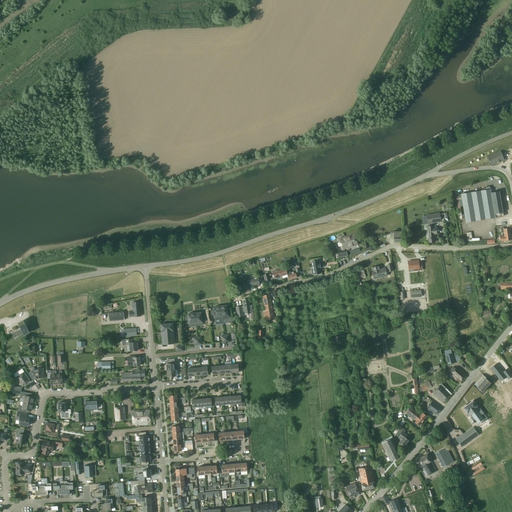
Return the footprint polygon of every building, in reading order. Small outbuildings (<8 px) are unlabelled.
[(504,160),(501,151),(488,157),(491,166),(504,160)] [(491,193),(491,189),(490,189),(486,190),(461,194),(466,223),(495,218),(494,214),(503,212),(499,191),(491,193)] [(444,220),(443,213),(439,214),(439,213),(427,215),(428,224),(441,222),(440,221),(444,220)] [(434,228),(434,226),(427,226),(428,243),(435,242),(434,234),(437,234),(436,228),(434,228)] [(500,237),(499,237),(499,240),(501,240),(501,241),(505,240),(511,240),(510,228),(509,228),(504,229),(503,227),(500,228),(501,233),(504,232),(504,235),(500,236),(500,237)] [(356,245),(353,234),(339,239),(343,250),(349,248),(356,245)] [(259,259),(261,264),(266,263),(265,261),(269,260),(268,256),(259,259)] [(313,269),(311,270),(312,275),(320,274),(319,269),(321,268),(324,267),(323,264),(323,263),(320,263),(318,263),(318,261),(311,262),(313,269)] [(413,269),(419,269),(419,267),(422,266),(421,261),(418,262),(418,261),(408,262),(410,272),(414,272),(413,269)] [(377,266),(371,268),(374,278),(387,275),(385,268),(380,269),(379,268),(377,268),(377,266)] [(285,268),(279,270),(281,276),(287,274),(289,280),(297,278),(296,273),(291,274),(290,269),(286,271),(285,268)] [(282,279),(279,270),(272,272),(273,274),(274,277),(275,278),(277,278),(278,280),(282,279)] [(356,272),(358,279),(366,277),(364,270),(356,272)] [(263,276),(248,279),(249,287),(250,286),(251,290),(253,289),(253,286),(260,284),(259,283),(264,282),(263,276)] [(422,297),(421,290),(410,291),(411,298),(422,297)] [(265,308),(267,319),(272,318),(271,313),(273,312),(270,295),(263,296),(265,308)] [(242,307),(242,306),(236,307),(237,317),(244,316),(243,312),(244,312),(245,314),(253,313),(252,306),(250,306),(248,299),(242,300),(243,306),(242,307)] [(141,316),(140,302),(132,303),(133,311),(129,312),(130,316),(133,316),(133,317),(141,316)] [(221,307),(220,307),(222,319),(223,324),(225,323),(225,319),(229,318),(228,312),(229,312),(228,308),(227,308),(227,306),(221,307)] [(222,319),(220,307),(213,308),(214,310),(211,311),(211,315),(214,315),(215,320),(219,320),(220,324),(221,324),(223,324),(222,319)] [(124,320),(124,312),(108,313),(109,321),(124,320)] [(196,326),(195,313),(188,314),(188,317),(185,317),(186,321),(188,321),(189,327),(196,326)] [(201,313),(195,313),(196,326),(203,325),(202,319),(205,319),(204,315),(202,315),(201,313)] [(15,332),(17,337),(24,334),(24,335),(29,332),(29,331),(31,330),(29,325),(26,326),(23,320),(18,323),(21,329),(15,332)] [(174,344),(173,331),(173,323),(161,324),(161,332),(162,345),(174,344)] [(126,339),(127,345),(127,352),(138,351),(137,342),(133,342),(133,339),(126,339)] [(9,343),(9,353),(17,353),(17,349),(13,349),(13,343),(9,343)] [(452,353),(445,355),(448,365),(454,363),(452,353)] [(133,357),(130,357),(128,357),(128,366),(140,365),(140,357),(133,358),(133,357)] [(167,364),(166,364),(167,371),(175,370),(178,370),(177,363),(175,363),(174,359),(167,359),(167,364)] [(102,362),(98,362),(98,363),(98,368),(98,370),(99,370),(111,370),(111,362),(102,362)] [(496,364),(490,368),(501,381),(506,377),(508,380),(511,376),(511,375),(507,369),(503,372),(496,364)] [(438,366),(424,369),(424,372),(425,375),(435,372),(434,370),(439,368),(439,366),(438,366)] [(455,368),(453,367),(448,372),(460,382),(466,375),(456,366),(455,368)] [(38,369),(38,370),(36,370),(35,371),(33,371),(32,372),(32,371),(28,374),(33,381),(37,378),(39,378),(44,378),(44,368),(38,369)] [(30,382),(24,373),(22,370),(15,375),(23,387),(30,382)] [(51,385),(57,385),(56,374),(56,371),(50,371),(50,370),(47,371),(48,379),(51,379),(51,385)] [(132,373),(125,373),(121,374),(121,381),(141,381),(141,378),(145,378),(145,370),(132,370),(132,373)] [(491,383),(485,378),(486,378),(483,375),(474,384),(477,387),(482,392),(491,383)] [(426,385),(421,387),(422,391),(423,392),(432,387),(429,381),(425,383),(426,385)] [(451,394),(441,384),(433,392),(443,402),(451,394)] [(23,399),(22,402),(33,404),(34,398),(27,396),(28,393),(21,392),(20,398),(23,399)] [(241,396),(234,396),(235,404),(241,403),(242,406),(245,406),(244,398),(241,398),(241,396)] [(467,413),(469,412),(478,423),(483,419),(475,408),(477,406),(473,400),(463,408),(467,413)] [(86,410),(97,409),(97,412),(103,412),(102,404),(97,404),(97,401),(85,402),(86,410)] [(441,408),(432,401),(427,408),(436,414),(441,408)] [(32,411),(33,404),(22,402),(22,406),(19,406),(18,412),(24,413),(25,409),(32,411)] [(58,406),(57,406),(57,410),(58,410),(58,413),(61,412),(61,418),(65,418),(69,417),(70,417),(70,414),(71,414),(71,409),(65,410),(64,403),(58,403),(58,406)] [(126,420),(125,406),(114,407),(116,421),(126,420)] [(420,415),(410,407),(406,412),(416,421),(415,423),(419,426),(427,416),(423,413),(420,415)] [(151,422),(149,410),(132,412),(133,424),(151,422)] [(16,423),(19,424),(28,426),(30,419),(23,417),(24,414),(18,413),(17,418),(16,423)] [(59,425),(56,424),(57,421),(50,420),(50,424),(46,423),(45,431),(49,432),(48,435),(57,436),(59,425)] [(409,436),(404,432),(405,430),(401,427),(396,434),(402,439),(399,442),(404,446),(405,446),(406,446),(407,444),(407,443),(409,440),(407,439),(409,436)] [(474,428),(456,440),(461,446),(478,433),(474,428)] [(24,430),(17,429),(16,434),(17,434),(17,437),(19,437),(18,443),(25,445),(27,435),(23,435),(24,430)] [(138,436),(139,442),(149,441),(149,435),(146,435),(146,432),(138,433),(138,436)] [(400,457),(391,438),(382,443),(391,461),(400,457)] [(63,441),(61,440),(56,439),(55,448),(62,449),(63,441)] [(54,443),(43,441),(43,445),(42,445),(41,445),(41,447),(42,448),(42,449),(43,449),(43,453),(49,454),(49,450),(52,451),(54,443)] [(184,445),(174,446),(174,451),(182,451),(181,448),(187,447),(187,450),(193,449),(192,443),(189,444),(184,444),(184,445)] [(454,461),(446,447),(435,453),(442,467),(454,461)] [(436,471),(427,454),(417,460),(426,476),(436,471)] [(141,462),(141,465),(149,465),(148,461),(151,461),(151,456),(140,457),(140,462),(141,462)] [(480,456),(466,462),(468,466),(481,460),(480,456)] [(475,475),(485,470),(482,462),(471,468),(475,475)] [(24,465),(24,463),(16,463),(16,475),(24,475),(24,473),(31,473),(31,465),(24,465)] [(92,465),(84,466),(85,477),(93,477),(92,465)] [(371,466),(358,469),(363,490),(375,487),(371,466)] [(138,474),(138,481),(145,480),(144,477),(151,477),(150,470),(143,470),(143,474),(138,474)] [(60,495),(63,495),(63,481),(59,482),(59,483),(53,483),(53,490),(57,490),(57,494),(60,494),(60,495)] [(63,481),(63,495),(67,495),(67,494),(70,494),(69,489),(73,489),(73,483),(67,483),(67,481),(63,481)] [(42,496),(41,482),(38,482),(38,483),(38,484),(31,484),(31,491),(35,491),(35,495),(38,495),(38,496),(42,496)] [(46,482),(41,482),(42,496),(45,496),(45,495),(48,495),(48,490),(51,490),(51,483),(47,484),(47,482),(46,482)] [(152,492),(152,484),(138,485),(138,488),(136,489),(136,493),(152,492)] [(107,497),(107,489),(105,489),(105,485),(98,486),(98,489),(96,490),(94,491),(94,493),(93,493),(93,496),(94,496),(94,497),(107,497)] [(359,494),(356,485),(347,489),(350,498),(351,499),(354,499),(354,498),(353,497),(359,494)] [(230,493),(230,490),(222,491),(223,499),(227,498),(226,493),(230,493)] [(198,493),(199,501),(203,500),(203,495),(206,495),(206,492),(202,493),(198,493)] [(142,502),(143,507),(151,506),(150,497),(142,498),(142,494),(127,496),(127,500),(136,499),(136,503),(142,502)] [(188,502),(188,497),(185,497),(185,499),(178,499),(179,507),(187,506),(187,502),(188,502)] [(407,511),(406,507),(402,509),(398,498),(389,502),(393,511),(407,511)] [(113,506),(112,499),(106,499),(106,503),(104,503),(104,504),(101,504),(101,507),(101,510),(102,511),(111,510),(110,506),(113,506)]
